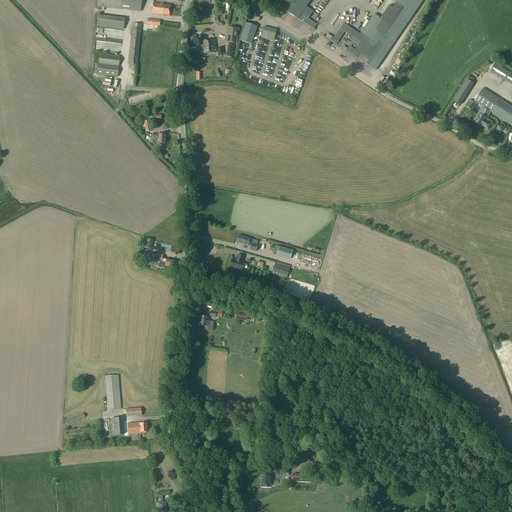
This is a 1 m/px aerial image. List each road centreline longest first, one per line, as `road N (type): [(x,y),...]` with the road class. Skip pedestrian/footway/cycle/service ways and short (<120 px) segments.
road 1 (tertiary): [(208,511),(169,417),(189,236),(180,102),(188,0)]
road 2 (unclassified): [(511,152),(392,99),(244,0)]
